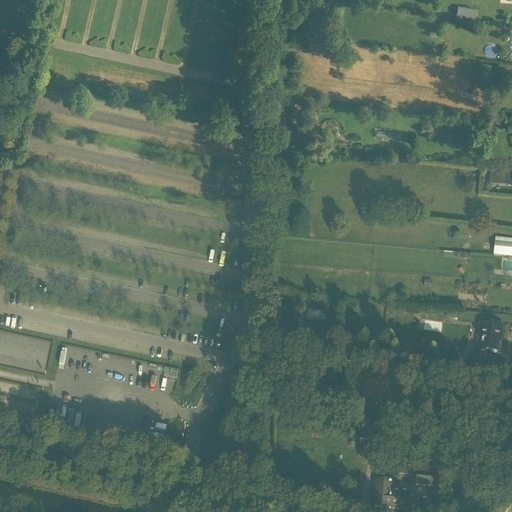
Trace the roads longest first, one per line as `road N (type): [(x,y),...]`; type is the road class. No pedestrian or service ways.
road 1 (tertiary): [(227,511),(0,461)]
road 2 (track): [(0,207),(47,0)]
